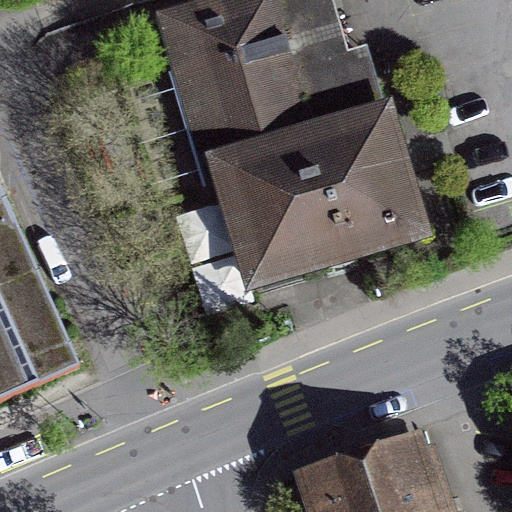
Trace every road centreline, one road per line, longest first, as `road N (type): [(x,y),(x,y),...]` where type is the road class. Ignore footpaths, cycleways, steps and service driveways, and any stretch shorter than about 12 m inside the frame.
road 1 (tertiary): [(174,454),(511,325)]
road 2 (tertiary): [(27,511),(174,454)]
